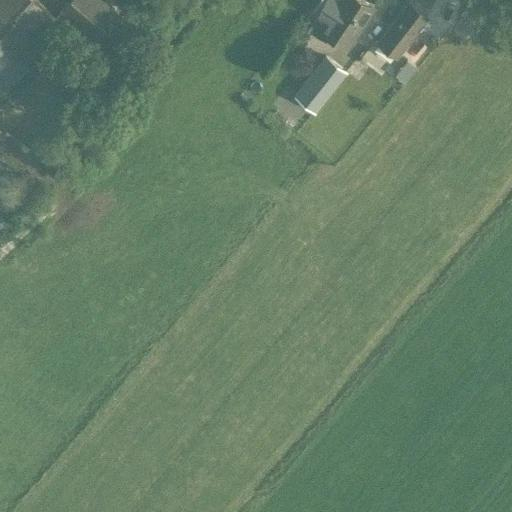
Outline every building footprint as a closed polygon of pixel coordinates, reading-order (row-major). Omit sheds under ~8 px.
[(54,17),(55,16),(36,0),(0,0),(0,96),(63,25),(54,17)] [(61,8),(55,16),(54,17),(63,25),(71,16),(95,37),(118,12),(104,0),(66,0),(61,7),(61,8)] [(339,0),(328,17),(320,11),(308,29),(317,34),(320,29),(347,47),(374,6),(363,0),(339,0)] [(378,41),(396,55),(427,15),(409,1),(378,41)] [(288,46),(277,61),(289,69),(299,54),(288,46)] [(325,54),(295,92),(316,108),(346,71),(325,54)] [(411,75),(417,67),(408,59),(395,74),(405,82),(411,75)] [(0,224),(30,188),(0,163),(0,224)]
